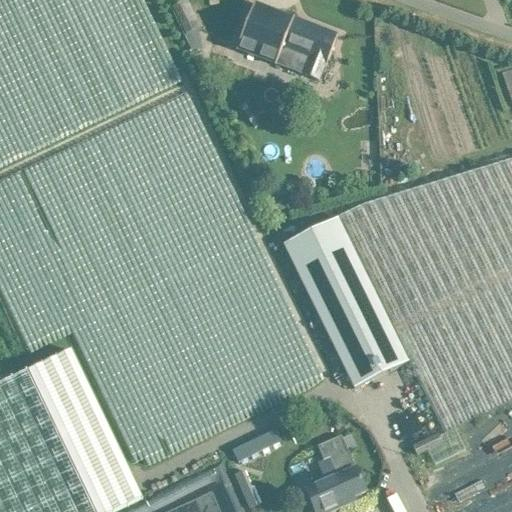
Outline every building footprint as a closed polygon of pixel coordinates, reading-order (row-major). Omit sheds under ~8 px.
[(186,1),(171,8),(185,36),(190,34),(199,29),(186,1)] [(254,4),(239,43),(279,59),(276,65),(318,82),(330,55),(337,36),(316,28),(314,32),(293,23),(295,20),(294,20),(254,4)] [(511,401),(511,160),(366,205),(339,218),(445,434),(511,401)] [(283,197),(265,202),(269,216),(287,210),(283,197)] [(407,363),(337,219),(284,245),(355,389),(407,363)] [(0,385),(0,511),(114,511),(142,499),(72,351),(0,385)] [(233,451),(232,452),(233,453),(237,464),(255,455),(281,443),(275,431),(236,450),(233,451)] [(442,444),(438,436),(412,448),(416,457),(442,444)] [(325,481),(304,490),(313,511),(335,511),(357,502),(355,497),(366,493),(357,475),(341,437),(318,447),(324,461),(318,464),(325,481)] [(243,472),(234,476),(248,510),(258,506),(243,472)] [(409,482),(400,487),(410,507),(419,503),(409,482)]
